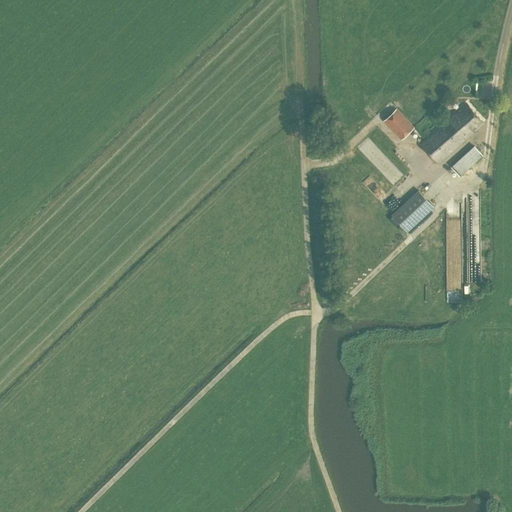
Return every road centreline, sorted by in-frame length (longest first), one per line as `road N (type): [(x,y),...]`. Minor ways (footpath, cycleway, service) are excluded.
road 1 (track): [(78,511),(267,329),(315,312),(303,165),(332,160),(374,122),(448,199)]
road 2 (track): [(315,312),(310,430),(338,511)]
road 3 (track): [(315,312),(337,308),(416,231)]
